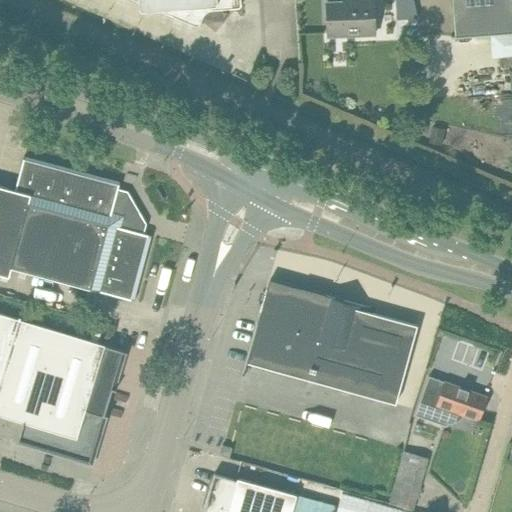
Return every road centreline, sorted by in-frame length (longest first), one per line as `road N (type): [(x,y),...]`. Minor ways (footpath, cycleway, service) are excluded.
road 1 (secondary): [(259,166),(0,61)]
road 2 (secondary): [(511,271),(259,166)]
road 3 (secondary): [(260,198),(418,269),(511,292)]
road 4 (secondary): [(0,91),(81,113),(233,184)]
road 5 (unclassified): [(146,511),(212,278)]
road 6 (residential): [(511,386),(475,511)]
